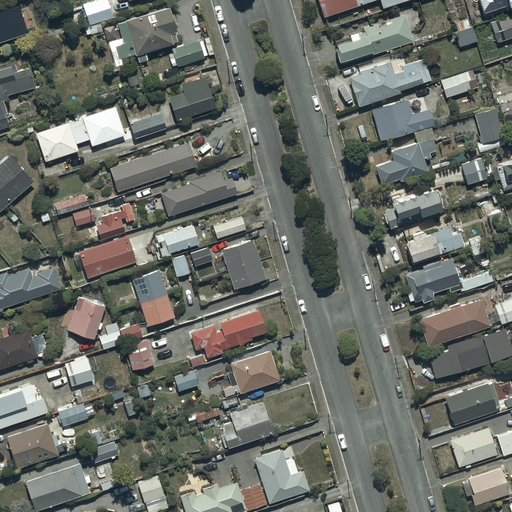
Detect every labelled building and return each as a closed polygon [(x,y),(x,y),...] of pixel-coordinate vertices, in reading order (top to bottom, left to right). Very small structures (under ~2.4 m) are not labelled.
[(105,0),(94,0),(81,4),(87,24),(111,17),(105,0)] [(377,0),(380,8),(402,0),(315,0),(321,17),(372,0),(377,0)] [(511,0),(479,0),(484,15),(511,6),(511,0)] [(0,8),(0,39),(28,30),(19,3),(0,8)] [(169,14),(167,6),(115,22),(121,43),(112,45),(116,59),(135,54),(137,62),(145,59),(143,52),(176,41),(171,23),(174,22),(172,13),(169,14)] [(511,13),(489,21),(496,42),(511,36),(511,13)] [(340,60),(340,64),(412,41),(403,14),(389,18),(390,22),(376,26),(375,23),(363,27),(364,30),(356,33),(356,31),(348,34),(348,36),(335,40),(336,43),(333,44),(337,61),(340,60)] [(469,27),(467,18),(454,22),(457,32),(454,32),(458,46),(476,40),(471,26),(469,27)] [(197,40),(170,48),(171,53),(167,54),(171,66),(176,65),(176,67),(203,58),(202,55),(206,54),(201,39),(197,41),(197,40)] [(358,73),(347,76),(357,106),(401,92),(400,89),(429,80),(422,58),(401,65),(402,69),(393,72),(389,60),(357,71),(358,73)] [(0,129),(9,127),(5,116),(5,117),(4,113),(6,113),(2,100),(7,98),(6,94),(33,87),(27,67),(16,70),(13,59),(0,63),(0,129)] [(470,69),(439,79),(444,97),(476,87),(470,69)] [(203,76),(179,83),(182,91),(167,96),(174,119),(213,107),(203,76)] [(410,114),(406,99),(370,109),(378,140),(433,124),(427,108),(410,114)] [(67,121),(34,132),(43,162),(76,149),(74,143),(87,139),(90,145),(123,133),(113,106),(67,123),(67,121)] [(495,107),(472,113),(481,142),(504,135),(495,107)] [(159,112),(128,123),(133,137),(164,127),(159,112)] [(430,126),(411,131),(415,141),(388,150),(391,159),(373,165),(379,183),(397,177),(398,180),(426,170),(422,159),(429,157),(427,152),(435,150),(431,139),(433,138),(430,126)] [(186,141),(108,167),(116,191),(194,165),(186,141)] [(0,209),(32,181),(8,154),(0,161),(0,209)] [(511,157),(499,162),(499,165),(494,167),(502,190),(511,186),(511,157)] [(481,158),(461,165),(468,185),(487,179),(481,158)] [(189,182),(159,192),(167,216),(235,192),(230,177),(222,180),(218,170),(188,180),(189,182)] [(431,211),(437,209),(430,186),(388,199),(389,204),(382,207),(387,225),(417,216),(416,213),(430,208),(431,211)] [(497,192),(484,196),(487,206),(500,201),(497,192)] [(86,204),(82,193),(53,203),(57,215),(86,204)] [(101,222),(94,225),(99,240),(124,231),(119,218),(123,216),(125,221),(134,218),(128,202),(120,205),(121,209),(111,213),(110,212),(99,216),(101,222)] [(94,219),(91,207),(71,213),(75,225),(94,219)] [(498,210),(486,214),(492,233),(504,229),(498,210)] [(234,218),(234,216),(228,216),(228,220),(211,225),(216,238),(245,228),(241,216),(234,218)] [(198,243),(192,224),(154,236),(157,244),(155,245),(157,251),(154,252),(156,258),(170,254),(169,251),(198,243)] [(403,244),(408,260),(436,251),(437,253),(465,244),(461,233),(458,234),(457,232),(450,235),(447,227),(422,235),(421,230),(409,234),(411,238),(404,240),(405,243),(403,244)] [(126,235),(77,251),(85,278),(135,262),(126,235)] [(251,239),(219,249),(232,288),(264,278),(251,239)] [(483,244),(469,248),(476,268),(489,264),(483,244)] [(207,248),(189,253),(193,264),(210,259),(207,248)] [(183,255),(171,258),(176,276),(188,273),(183,255)] [(412,299),(412,301),(420,299),(421,302),(433,298),(431,292),(447,287),(448,292),(459,288),(460,291),(492,280),(489,270),(457,280),(450,257),(437,261),(436,259),(420,264),(420,267),(403,273),(409,290),(406,291),(407,300),(412,299)] [(0,310),(1,310),(0,307),(58,288),(51,267),(35,272),(36,275),(31,276),(28,268),(7,275),(5,271),(0,272),(0,310)] [(158,269),(130,278),(145,325),(173,316),(158,269)] [(104,306),(77,296),(65,329),(92,339),(96,328),(99,329),(102,321),(99,320),(104,306)] [(479,297),(416,319),(426,346),(488,325),(487,323),(497,319),(499,324),(511,319),(511,297),(492,304),(493,307),(483,310),(479,297)] [(214,323),(188,331),(195,350),(203,348),(206,358),(222,353),(221,349),(239,343),(240,345),(253,340),(252,337),(266,333),(258,309),(217,322),(220,330),(217,331),(214,323)] [(121,342),(114,322),(104,326),(107,334),(98,337),(102,348),(121,342)] [(137,323),(118,329),(122,342),(141,336),(137,323)] [(0,367),(36,356),(35,353),(46,349),(41,334),(29,338),(26,328),(0,336),(0,367)] [(446,345),(447,349),(427,355),(433,378),(511,353),(504,328),(446,345)] [(125,345),(131,370),(154,364),(147,339),(125,345)] [(271,350),(230,363),(233,372),(228,373),(232,386),(224,389),(226,396),(239,392),(240,393),(281,380),(271,350)] [(202,354),(189,359),(191,366),(204,362),(202,354)] [(92,379),(85,356),(62,363),(69,386),(92,379)] [(173,376),(178,391),(199,384),(194,370),(173,376)] [(486,381),(442,396),(451,424),(495,409),(494,407),(499,406),(493,390),(496,389),(495,386),(493,387),(491,382),(487,383),(486,381)] [(19,387),(0,393),(0,427),(47,411),(42,396),(39,397),(34,384),(20,389),(19,387)] [(148,384),(136,387),(140,398),(151,394),(148,384)] [(47,400),(50,408),(73,401),(71,393),(47,400)] [(133,397),(122,401),(127,416),(138,412),(133,397)] [(262,399),(227,411),(230,421),(222,424),(224,430),(222,431),(228,448),(273,433),(262,399)] [(80,403),(56,410),(61,426),(86,418),(85,416),(93,413),(90,403),(81,405),(80,403)] [(196,418),(197,422),(221,414),(218,403),(186,413),(189,421),(196,418)] [(45,422),(4,436),(15,468),(58,454),(57,452),(66,449),(63,442),(58,443),(55,434),(50,435),(45,422)] [(492,426),(453,438),(462,466),(501,453),(492,426)] [(98,429),(85,434),(90,447),(103,442),(98,429)] [(511,429),(496,435),(502,455),(511,452),(511,429)] [(114,441),(89,450),(93,462),(118,453),(114,441)] [(301,469),(297,471),(292,456),(283,458),(280,448),(252,457),(267,503),(308,490),(301,469)] [(82,475),(78,462),(23,480),(33,511),(88,493),(85,483),(89,482),(87,474),(82,475)] [(501,467),(467,477),(472,492),(470,493),(473,504),(509,492),(501,467)] [(157,475),(136,482),(146,511),(149,511),(168,506),(157,475)] [(245,510),(266,503),(259,483),(238,489),(235,481),(218,487),(217,483),(201,489),(202,492),(196,494),(195,490),(179,496),(184,511),(231,511),(244,508),(245,510)]
